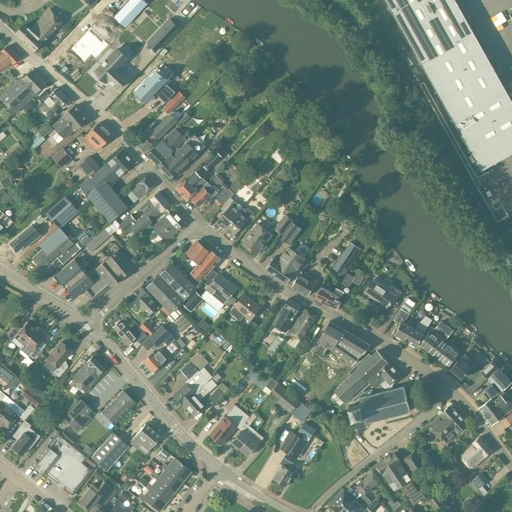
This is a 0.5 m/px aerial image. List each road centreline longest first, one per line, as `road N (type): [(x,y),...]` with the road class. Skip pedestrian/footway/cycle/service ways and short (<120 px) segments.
road 1 (residential): [(448,388),(265,277),(201,221)]
road 2 (residential): [(201,221),(112,124),(0,29)]
road 3 (tertiary): [(215,469),(84,325)]
road 4 (residential): [(448,388),(314,505)]
road 5 (residential): [(84,325),(201,221)]
